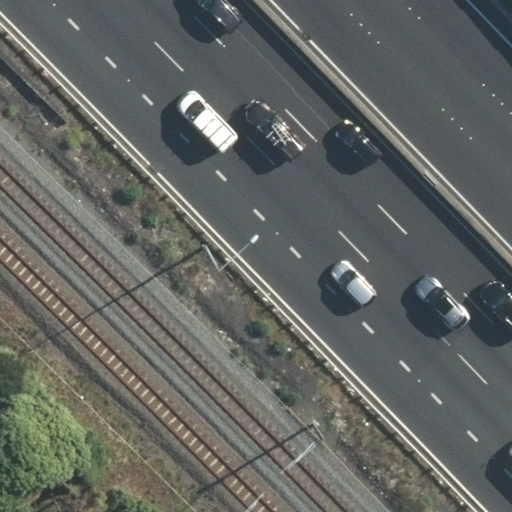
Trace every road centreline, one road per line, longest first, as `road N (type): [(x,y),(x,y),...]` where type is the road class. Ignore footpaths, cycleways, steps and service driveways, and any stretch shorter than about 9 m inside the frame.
road 1 (motorway): [(511,342),(175,0)]
road 2 (motorway): [(334,0),(511,184)]
